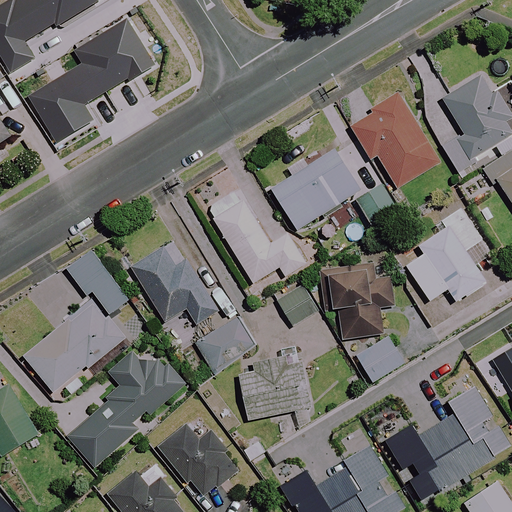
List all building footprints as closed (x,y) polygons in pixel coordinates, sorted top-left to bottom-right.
[(96,35),(89,0),(61,0),(25,7),(28,19),(19,21),(25,50),(33,48),(42,93),(88,84),(79,38),(96,35)] [(0,82),(5,80),(0,71),(0,146),(14,138),(0,116),(0,82)] [(493,95),(483,78),(445,102),(466,136),(445,149),(460,172),(509,140),(503,131),(511,124),(511,115),(497,93),(493,95)] [(441,163),(400,98),(353,127),(374,161),(379,158),(399,190),(441,163)] [(362,192),(338,152),(274,192),(299,231),(362,192)] [(511,154),(486,171),(494,185),(499,182),(511,201),(511,154)] [(401,212),(387,186),(359,201),(373,227),(401,212)] [(272,246),(239,192),(209,210),(254,285),(281,268),(287,278),(308,265),(289,235),(272,246)] [(484,241),(462,210),(442,223),(447,230),(421,248),(426,256),(408,268),(431,302),(449,290),(458,304),(487,284),(466,253),(484,241)] [(222,313),(178,241),(134,268),(168,324),(189,311),(198,327),(222,313)] [(130,301),(94,253),(70,271),(89,297),(94,293),(111,316),(130,301)] [(371,283),(367,265),(318,275),(326,312),(339,310),(346,343),(384,335),(379,310),(396,307),(390,279),(371,283)] [(320,315),(305,287),(280,300),(295,328),(320,315)] [(124,343),(94,306),(28,359),(56,394),(91,365),(93,368),(124,343)] [(254,350),(236,321),(198,345),(216,374),(254,350)] [(511,359),(511,325),(493,337),(508,363),(511,359)] [(405,365),(389,339),(358,357),(374,383),(405,365)] [(135,429),(187,387),(162,357),(149,368),(137,354),(112,374),(120,383),(104,396),(111,405),(71,437),(97,469),(139,434),(135,429)] [(289,369),(287,359),(256,365),(258,375),(242,378),(251,421),(315,408),(306,365),(289,369)] [(485,402),(470,379),(447,394),(462,417),(485,402)] [(41,436),(12,387),(0,393),(0,451),(3,458),(41,436)] [(367,405),(327,430),(350,468),(337,476),(347,492),(339,496),(348,511),(374,511),(424,482),(400,441),(391,446),(367,405)] [(201,442),(190,428),(162,449),(189,485),(193,482),(206,499),(240,473),(211,435),(201,442)] [(266,453),(259,440),(243,449),(251,462),(266,453)] [(303,511),(340,486),(321,458),(279,488),(296,511),(303,511)] [(151,488),(140,474),(111,495),(123,511),(183,511),(161,481),(151,488)] [(511,511),(511,502),(499,483),(467,506),(470,511),(511,511)] [(0,511),(15,511),(0,496),(0,511)]
